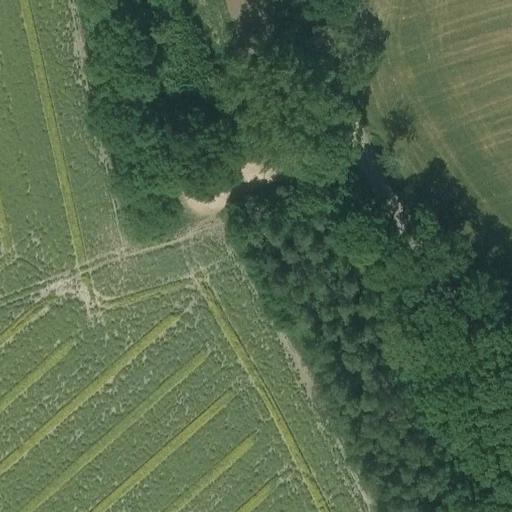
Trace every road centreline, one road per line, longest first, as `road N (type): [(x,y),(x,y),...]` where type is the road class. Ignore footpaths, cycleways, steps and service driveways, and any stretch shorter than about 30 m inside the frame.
road 1 (unclassified): [(497,511),(497,455),(469,353),(439,278),(356,147),(312,0)]
road 2 (track): [(331,158),(192,213)]
